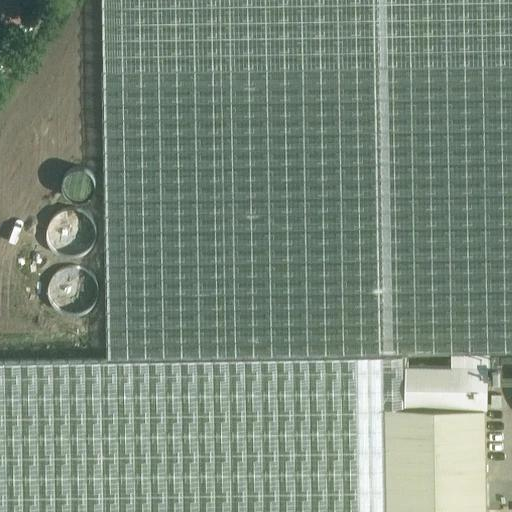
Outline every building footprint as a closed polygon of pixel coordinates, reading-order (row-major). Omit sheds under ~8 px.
[(490,511),(489,402),(488,390),(488,360),(410,361),(410,355),(511,353),(511,0),(101,0),(108,361),(0,363),(0,511),(490,511)] [(33,19),(4,0),(0,0),(0,35),(15,46),(33,19)] [(94,289),(94,285),(94,281),(93,277),(91,273),(88,270),(82,266),(78,265),(72,264),(64,266),(61,268),(57,271),(54,278),(52,285),(54,292),(56,296),(58,299),(65,304),(68,305),(73,306),(79,305),(82,304),(88,300),(90,297),(92,293),(94,289)] [(511,353),(490,354),(491,381),(511,380),(511,353)] [(502,397),(492,397),(492,408),(502,408),(502,397)]
